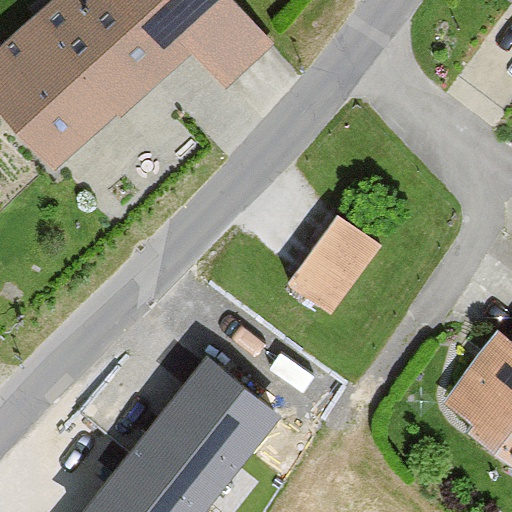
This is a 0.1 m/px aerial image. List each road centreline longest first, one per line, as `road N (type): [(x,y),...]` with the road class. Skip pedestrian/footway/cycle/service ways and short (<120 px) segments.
road 1 (unclassified): [(361,51),(202,236),(0,428)]
road 2 (residential): [(361,51),(511,163)]
